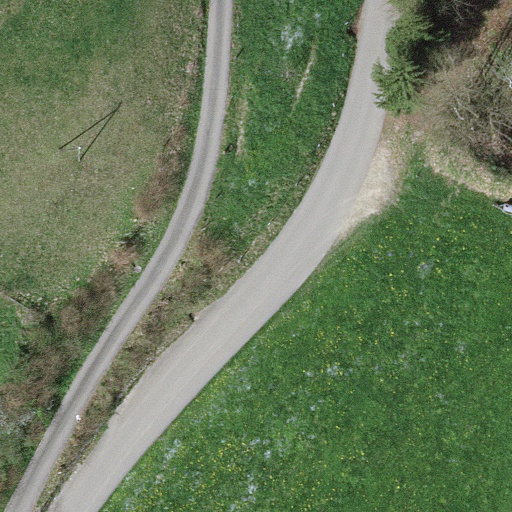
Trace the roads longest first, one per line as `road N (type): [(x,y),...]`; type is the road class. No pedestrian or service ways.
road 1 (unclassified): [(73,511),(172,383),(271,281),(323,211),(354,145),(384,0)]
road 2 (track): [(220,0),(210,124),(194,191),(16,511)]
